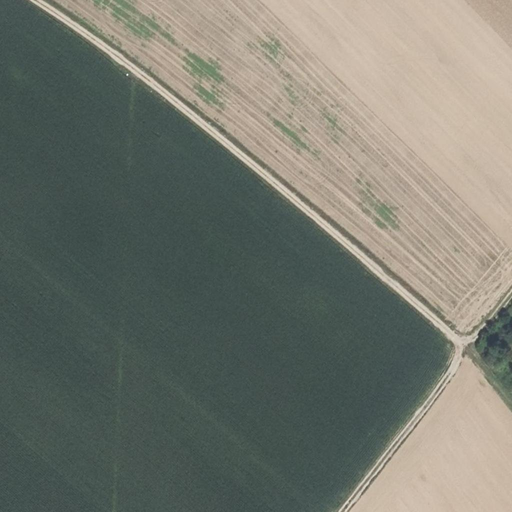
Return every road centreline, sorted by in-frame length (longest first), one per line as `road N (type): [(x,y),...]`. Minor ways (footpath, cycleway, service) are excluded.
road 1 (track): [(36,0),(128,64),(464,347)]
road 2 (track): [(340,511),(511,286)]
